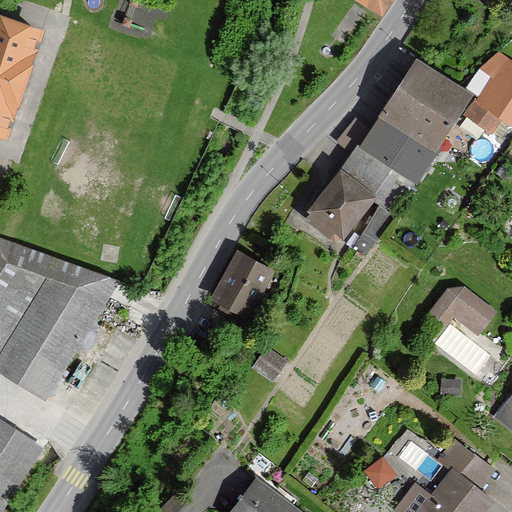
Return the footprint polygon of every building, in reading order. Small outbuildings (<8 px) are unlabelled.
[(382,0),(356,0),(374,12),(382,0)] [(0,137),(6,140),(44,26),(0,11),(0,137)] [(338,167),(375,192),(411,140),(433,156),(475,95),(416,54),(338,167)] [(511,67),(507,65),(482,104),(511,123),(511,67)] [(330,163),(296,212),(346,247),(381,198),(330,163)] [(0,377),(45,405),(115,279),(0,239),(0,377)] [(234,249),(206,300),(240,319),(268,268),(234,249)] [(433,303),(479,334),(497,307),(451,276),(433,303)] [(511,436),(511,435),(511,391),(490,419),(511,436)] [(0,511),(17,511),(52,457),(0,425),(0,511)] [(376,482),(396,470),(383,450),(364,463),(376,482)] [(463,465),(476,476),(487,462),(473,451),(463,465)] [(486,511),(495,502),(452,468),(430,496),(416,485),(394,511),(486,511)] [(311,511),(254,474),(228,511),(311,511)]
